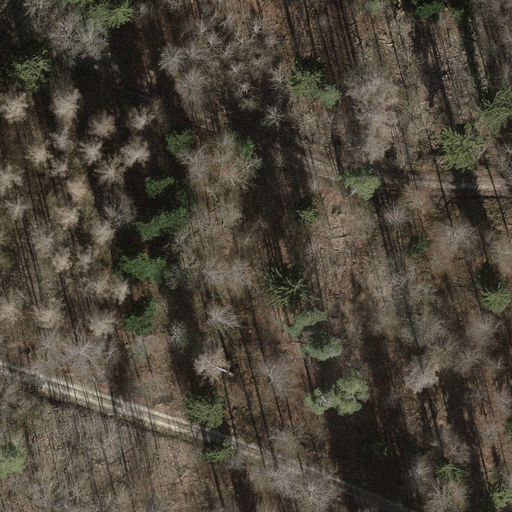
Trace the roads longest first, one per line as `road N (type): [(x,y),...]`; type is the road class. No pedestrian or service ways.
road 1 (track): [(511,179),(381,175),(285,156),(0,19)]
road 2 (track): [(403,511),(292,464),(0,367)]
